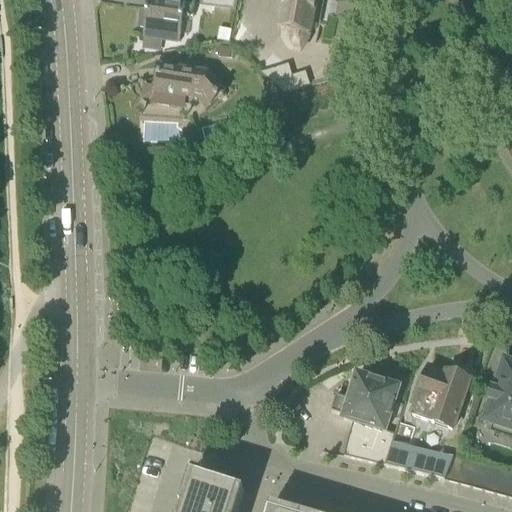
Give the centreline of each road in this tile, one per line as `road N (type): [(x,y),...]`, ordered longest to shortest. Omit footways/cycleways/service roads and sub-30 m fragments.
road 1 (tertiary): [(76,379),(61,0)]
road 2 (residential): [(452,511),(268,465),(241,393)]
road 3 (residential): [(400,0),(394,113),(418,210)]
road 4 (residential): [(329,338),(511,306)]
road 5 (residential): [(76,379),(241,393)]
road 6 (residential): [(418,210),(379,292),(329,338)]
road 7 (tertiary): [(70,511),(76,379)]
road 8 (residential): [(418,210),(459,260),(511,298)]
